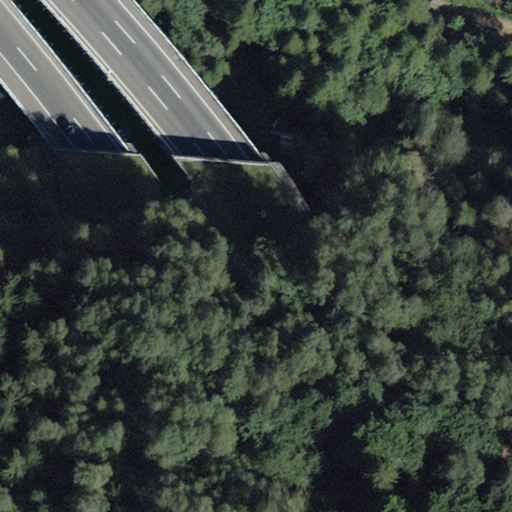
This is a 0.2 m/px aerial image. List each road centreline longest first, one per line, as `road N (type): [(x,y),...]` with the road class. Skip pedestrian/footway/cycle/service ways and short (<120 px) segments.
road 1 (motorway): [(489,511),(222,163),(85,0)]
road 2 (motorway): [(0,27),(363,511)]
